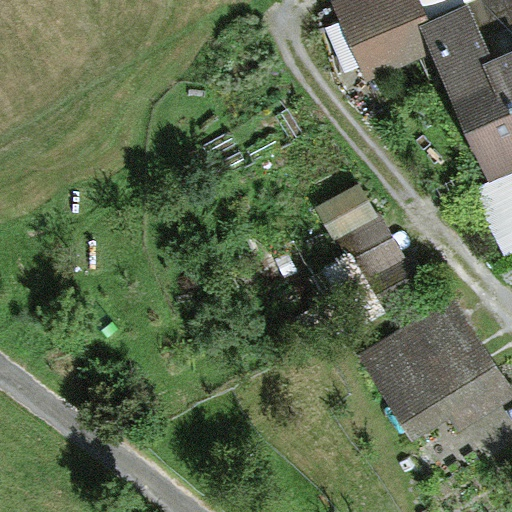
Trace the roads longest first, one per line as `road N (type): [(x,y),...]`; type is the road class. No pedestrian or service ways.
road 1 (track): [(511,316),(248,0)]
road 2 (residential): [(182,511),(0,365)]
